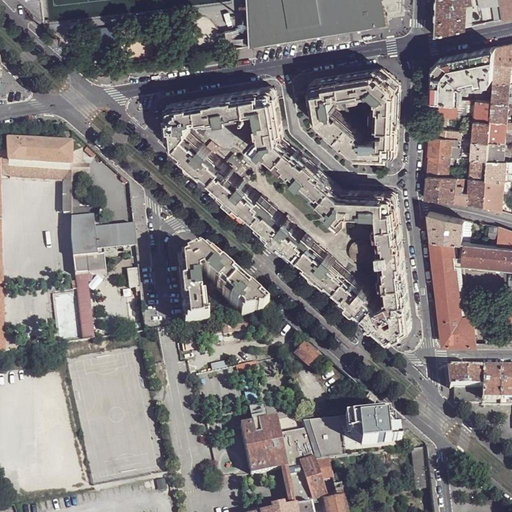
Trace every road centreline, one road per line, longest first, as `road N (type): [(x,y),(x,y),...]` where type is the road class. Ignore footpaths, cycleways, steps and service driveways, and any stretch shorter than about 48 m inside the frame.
road 1 (tertiary): [(396,356),(96,97)]
road 2 (tertiary): [(188,220),(441,442)]
road 3 (residential): [(282,65),(294,132),(348,179),(412,183)]
road 4 (unknown): [(0,480),(8,471),(7,402),(14,391),(39,394),(51,442),(42,471)]
road 5 (residential): [(282,65),(96,97)]
road 6 (residential): [(412,202),(430,355)]
road 7 (residential): [(420,49),(401,45),(282,65)]
road 8 (residential): [(420,49),(412,183)]
road 9 (tertiary): [(96,97),(0,6)]
road 10 (tertiary): [(56,103),(150,186)]
